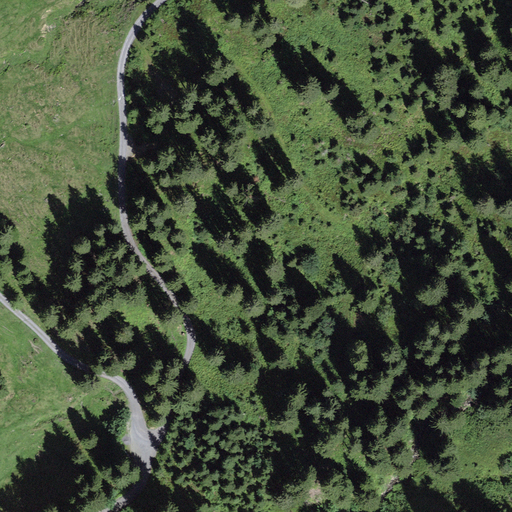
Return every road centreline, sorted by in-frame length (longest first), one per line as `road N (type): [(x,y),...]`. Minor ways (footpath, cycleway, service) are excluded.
road 1 (track): [(155,444),(194,334),(131,253),(121,215),(120,81),(127,42),(164,0)]
road 2 (track): [(155,444),(144,399),(0,290)]
